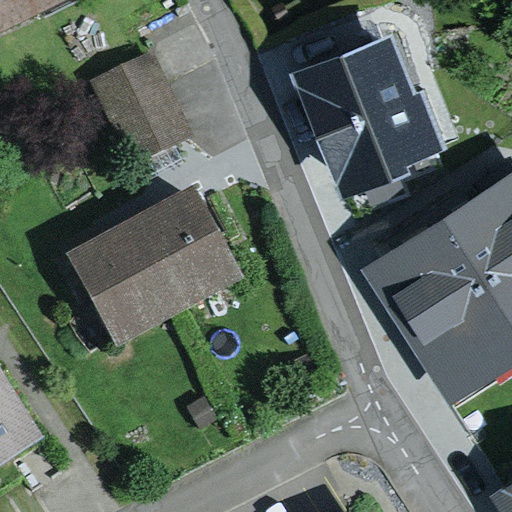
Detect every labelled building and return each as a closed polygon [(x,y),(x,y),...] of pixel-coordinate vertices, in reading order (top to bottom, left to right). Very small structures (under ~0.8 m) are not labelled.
[(0,0),(0,24),(49,0),(0,0)] [(305,81),(343,184),(438,149),(399,46),(305,81)] [(95,84),(107,110),(161,84),(149,58),(95,84)] [(132,163),(187,137),(161,84),(107,110),(132,163)] [(511,178),(367,269),(454,407),(511,370),(511,178)] [(73,264),(114,339),(234,274),(194,199),(73,264)] [(0,455),(27,438),(0,396),(0,455)] [(511,511),(511,494),(501,501),(508,511),(511,511)]
